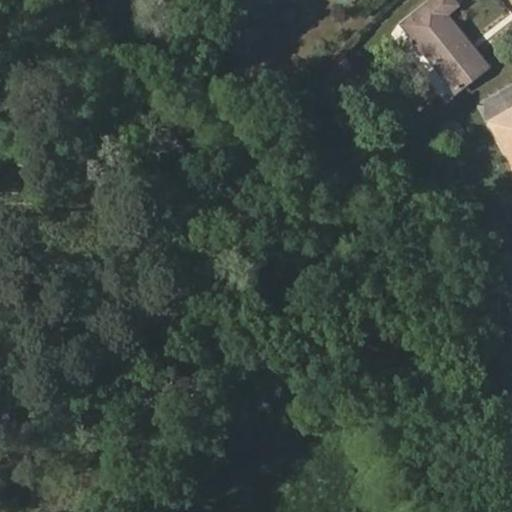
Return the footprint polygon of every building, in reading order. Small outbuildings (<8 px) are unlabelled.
[(243,3),(236,0),(227,0),(227,1),(240,9),(243,3)] [(452,0),(428,0),(400,23),(455,91),(486,65),(446,14),(456,5),(452,0)] [(240,9),(227,1),(217,17),(231,25),(240,9)] [(360,72),(347,59),(327,79),(340,91),(360,72)] [(324,106),(340,91),(327,79),(312,94),(324,106)] [(511,109),(488,121),(511,163),(511,109)]
